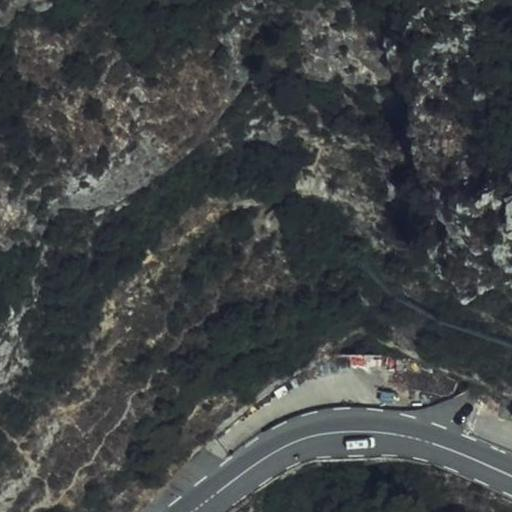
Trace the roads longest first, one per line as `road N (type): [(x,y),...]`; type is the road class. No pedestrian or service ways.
road 1 (motorway): [(0,152),(511,126)]
road 2 (motorway): [(511,12),(0,35)]
road 3 (secondary): [(511,476),(422,440),(331,432),(263,457),(191,511)]
